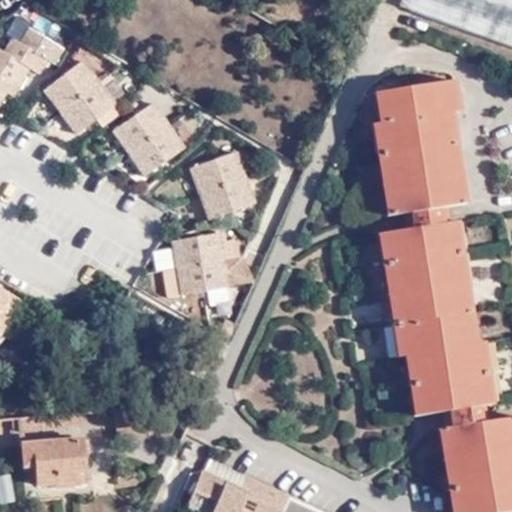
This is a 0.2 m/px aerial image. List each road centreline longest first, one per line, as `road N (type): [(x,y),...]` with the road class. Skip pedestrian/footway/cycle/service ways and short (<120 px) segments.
road 1 (residential): [(403,511),(337,489),(233,429),(224,382),(357,72),(378,54)]
road 2 (residential): [(0,166),(5,156),(137,234)]
road 3 (residential): [(378,54),(448,61),(501,80),(511,94)]
